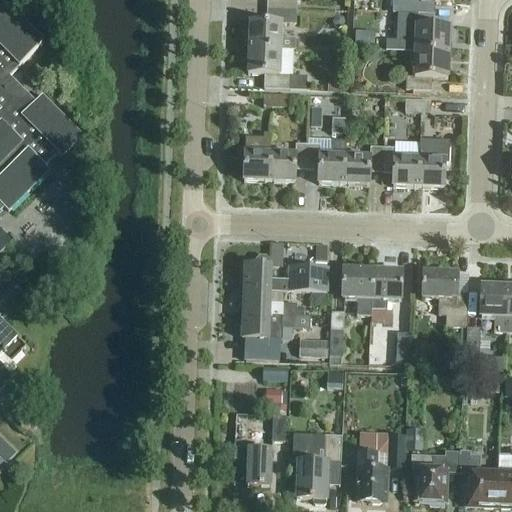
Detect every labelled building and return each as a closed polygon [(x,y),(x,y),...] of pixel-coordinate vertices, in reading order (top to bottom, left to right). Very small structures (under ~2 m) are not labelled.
[(267,0),(267,13),(297,14),(297,0),(267,0)] [(392,16),(397,16),(434,17),(435,5),(451,5),(450,0),(406,0),(404,0),(401,0),(397,1),(393,4),(393,9),(392,16)] [(0,255),(12,245),(0,231),(0,214),(4,211),(8,214),(49,173),(46,170),(53,162),(58,157),(62,161),(83,140),(42,98),(36,105),(10,79),(43,45),(0,1),(0,110),(1,112),(0,113),(0,255)] [(250,26),(249,52),(292,53),(295,54),(296,42),(282,41),(282,27),(296,28),(297,14),(267,13),(267,27),(250,26)] [(449,56),(450,31),(434,30),(434,17),(397,16),(396,44),(385,44),(385,54),(415,55),(449,56)] [(334,21),(332,25),(334,29),(338,31),(343,30),(344,26),(343,21),(339,19),(334,21)] [(292,53),(249,52),(248,78),(265,78),(264,92),(306,94),(307,81),(291,80),(292,53)] [(449,56),(415,55),(414,80),(406,80),(406,93),(431,94),(432,82),(448,82),(449,56)] [(327,95),(344,96),(344,83),(328,82),(327,95)] [(264,111),(289,112),(289,99),(264,98),(264,111)] [(405,116),(431,117),(431,105),(406,104),(405,116)] [(333,123),(332,139),(345,139),(346,123),(333,123)] [(244,185),(269,186),(270,157),(273,157),(273,137),(266,137),(266,142),(257,142),(252,144),(248,150),(247,156),(245,156),(244,185)] [(419,163),(418,192),(444,192),(445,167),(449,167),(450,144),(420,143),(419,163)] [(318,188),(344,189),(345,160),(344,160),(345,145),(333,144),(332,159),(320,159),(320,149),(308,148),(307,174),(319,174),(318,188)] [(295,173),(307,174),(308,148),(296,148),(296,158),(273,157),(270,157),(269,186),(294,187),(295,173)] [(370,176),(382,176),(383,151),(371,151),(370,161),(345,160),(344,189),(369,190),(370,176)] [(393,191),(418,192),(419,163),(394,162),(395,152),(383,151),(382,176),(394,177),(393,191)] [(245,269),(244,294),(271,295),(327,297),(328,272),(301,271),(289,271),(289,284),(271,283),(271,270),(270,270),(270,264),(266,260),(260,260),(256,264),(255,270),(245,269)] [(371,303),(372,274),(343,273),(342,302),(357,303),(357,320),(370,321),(371,303)] [(402,275),(372,274),(371,303),(401,304),(402,275)] [(447,319),(446,331),(466,331),(467,298),(457,297),(458,277),(423,276),(422,302),(440,303),(439,319),(447,319)] [(494,337),(507,337),(508,291),(481,290),(480,320),(494,321),(494,337)] [(244,294),(243,318),(296,320),(296,311),(296,308),(270,307),(271,295),(244,294)] [(296,311),(296,320),(304,320),(304,311),(296,311)] [(329,361),(342,361),(344,316),(331,316),(329,361)] [(296,320),(243,318),(242,342),(282,344),(282,331),(296,332),(296,320)] [(304,320),(296,320),(296,333),(310,334),(310,320),(304,320)] [(0,368),(9,377),(16,370),(11,365),(26,351),(0,324),(0,368)] [(465,362),(479,362),(480,332),(466,332),(465,362)] [(396,364),(409,364),(410,337),(397,337),(396,364)] [(299,362),(327,363),(328,345),(300,344),(299,362)] [(0,393),(12,381),(8,377),(9,377),(0,368),(0,393)] [(287,386),(287,373),(262,372),(262,386),(287,386)] [(328,390),(344,390),(344,377),(328,376),(328,390)] [(477,397),(499,397),(499,385),(477,385),(477,397)] [(265,393),(265,407),(282,407),(282,394),(265,393)] [(272,446),(285,446),(286,421),(273,421),(272,446)] [(405,455),(423,455),(423,434),(406,434),(405,455)] [(389,439),(388,473),(404,473),(405,453),(404,453),(404,440),(393,440),(393,439),(389,439)] [(295,447),(294,466),(298,466),(298,471),(299,471),(299,480),(298,480),(297,503),(313,504),(313,508),(315,509),(324,509),(326,508),(326,504),(327,504),(327,488),(339,488),(339,490),(340,490),(342,441),(324,440),(323,466),(319,466),(320,448),(295,447)] [(234,463),(248,464),(247,489),(271,490),(272,454),(252,453),(235,452),(234,463)] [(7,465),(15,457),(11,453),(3,461),(7,465)] [(387,491),(388,473),(377,473),(377,458),(359,457),(358,473),(356,473),(356,486),(359,486),(358,506),(369,506),(372,508),(379,509),(382,506),(385,506),(385,491),(387,491)] [(457,478),(458,462),(458,457),(445,457),(445,462),(412,460),(412,472),(418,472),(416,506),(429,506),(429,511),(444,511),(445,477),(457,478)] [(491,511),(493,511),(496,511),(497,477),(479,476),(479,460),(459,460),(459,462),(458,462),(457,478),(458,478),(470,479),(469,509),(480,510),(482,511),(491,511)] [(511,511),(511,477),(497,477),(496,511),(498,511),(509,511),(511,511)]
